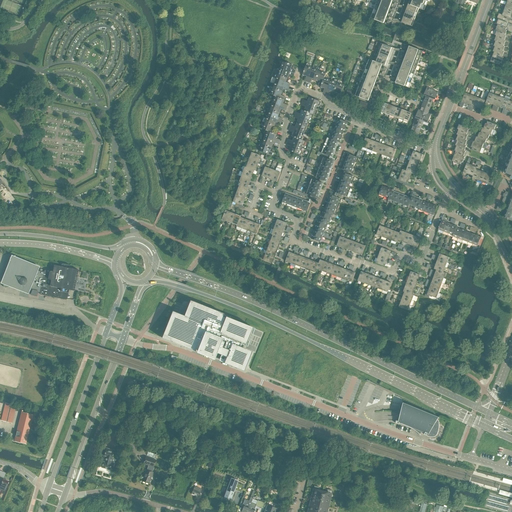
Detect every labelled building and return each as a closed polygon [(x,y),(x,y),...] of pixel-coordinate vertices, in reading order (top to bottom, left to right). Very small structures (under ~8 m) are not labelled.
[(384,24),(392,2),(392,0),(377,0),(370,19),(384,24)] [(423,10),(426,0),(413,0),(413,1),(411,0),(410,5),(419,8),(419,9),(423,10)] [(511,13),(504,10),(502,15),(510,18),(511,19),(511,16),(511,13)] [(508,23),(510,18),(502,15),(499,13),(497,19),(508,23)] [(414,22),(415,17),(406,14),(405,18),(414,22)] [(412,27),(413,23),(414,22),(405,18),(403,23),(412,27)] [(506,28),(508,23),(497,19),(495,24),(498,25),(506,28)] [(505,30),(506,28),(498,25),(496,30),(497,31),(505,34),(507,31),(505,30)] [(505,36),(505,34),(497,31),(495,35),(496,36),(505,39),(505,40),(507,41),(508,40),(509,38),(506,37),(506,36),(505,36)] [(504,41),(505,40),(505,39),(496,36),(494,41),(495,41),(504,45),(506,46),(507,46),(508,44),(505,42),(505,41),(504,41)] [(503,46),(504,45),(495,41),(493,46),(495,47),(503,50),(503,51),(506,52),(507,51),(508,49),(504,48),(505,47),(503,46)] [(389,52),(390,47),(381,44),(379,48),(389,52)] [(409,88),(419,61),(423,52),(411,47),(409,47),(396,83),(409,88)] [(503,52),(503,51),(503,50),(495,47),(493,52),(494,52),(503,55),(502,56),(505,57),(506,57),(507,54),(503,53),(504,52),(503,52)] [(502,57),(502,56),(503,55),(494,52),(492,57),(502,60),(502,61),(504,62),(505,62),(506,60),(503,59),(503,58),(502,57)] [(385,61),(387,56),(378,53),(376,57),(385,61)] [(385,61),(376,57),(375,61),(374,62),(381,64),(381,65),(382,65),(383,66),(385,61)] [(501,63),(502,61),(502,60),(492,57),(490,62),(499,65),(500,63),(501,63)] [(368,101),(380,71),(382,65),(381,65),(381,64),(374,62),(369,59),(355,96),(368,101)] [(291,68),(292,65),(281,61),(279,64),(280,65),(281,66),(280,68),(294,73),(295,71),(291,69),(290,69),(290,68),(291,68)] [(308,82),(313,68),(310,67),(311,66),(310,64),(307,63),(303,75),(305,76),(307,75),(307,76),(307,77),(305,81),(308,82)] [(316,80),(320,68),(317,67),(316,68),(316,69),(313,68),(308,82),(311,83),(312,79),(312,78),(313,78),(313,79),(316,80)] [(294,73),(280,68),(279,71),(278,70),(277,71),(275,74),(287,78),(288,76),(288,74),(289,75),(293,76),(294,73)] [(321,87),(325,75),(326,73),(323,72),(324,71),(323,69),(320,68),(316,80),(319,81),(320,80),(320,81),(320,82),(318,86),(321,87)] [(286,81),(287,78),(275,74),(274,77),(275,78),(276,79),(275,81),(289,87),(290,84),(286,82),(285,82),(286,81)] [(326,94),(331,80),(328,79),(329,78),(328,77),(325,75),(321,87),(323,88),(325,87),(325,88),(325,89),(323,93),(326,94)] [(334,92),(338,80),(335,79),(334,80),(334,81),(331,80),(326,94),(328,95),(330,91),(330,90),(331,90),(331,91),(334,92)] [(339,99),(341,94),(343,90),(344,85),(341,84),(342,83),(341,82),(338,80),(334,92),(337,93),(338,92),(338,93),(338,94),(336,98),(339,99)] [(289,87),(275,81),(274,84),(273,84),(272,84),(270,87),(282,92),(283,89),(283,88),(283,87),(284,88),(288,89),(289,87)] [(281,94),(282,92),(270,87),(269,90),(270,91),(271,92),(270,95),(273,96),(284,100),(285,97),(281,95),(280,96),(280,95),(281,94)] [(435,100),(438,93),(433,91),(434,90),(427,88),(424,95),(426,96),(427,97),(429,98),(428,100),(432,101),(433,99),(435,100)] [(466,104),(470,95),(465,93),(459,107),(462,108),(464,103),(466,104)] [(491,104),(494,95),(489,93),(484,107),(486,108),(488,103),(491,104)] [(470,111),(475,97),(470,95),(466,104),(469,105),(467,110),(470,111)] [(494,111),(499,97),(494,95),(491,104),(494,105),(492,110),(494,111)] [(283,102),(284,100),(273,96),(272,99),(272,100),(274,100),(273,103),(286,108),(287,105),(283,104),(282,104),(282,103),(283,102)] [(428,113),(432,101),(428,100),(429,98),(427,97),(426,96),(420,111),(428,113)] [(476,108),(480,99),(475,97),(470,111),(472,112),(474,107),(476,108)] [(501,108),(504,99),(499,97),(494,111),(496,112),(498,107),(501,108)] [(320,105),(321,102),(309,98),(308,100),(309,102),(308,102),(303,100),(302,103),(316,108),(317,105),(319,106),(320,105)] [(385,115),(389,105),(387,104),(388,100),(385,99),(380,113),(385,115)] [(480,115),(485,101),(480,99),(476,108),(479,109),(477,114),(480,115)] [(504,114),(509,101),(504,99),(501,108),(504,109),(502,114),(504,114)] [(365,110),(367,104),(361,101),(358,108),(365,110)] [(389,117),(395,103),(392,102),(391,105),(389,105),(385,115),(389,117)] [(285,111),(286,108),(273,103),(272,106),(270,105),(269,106),(268,109),(279,113),(280,111),(280,109),(281,109),(285,111)] [(315,111),(316,108),(302,103),(301,106),(306,107),(307,108),(305,108),(304,111),(302,110),(313,115),(316,116),(317,112),(316,111),(315,111)] [(394,119),(398,108),(396,107),(397,104),(395,103),(389,117),(394,119)] [(398,120),(404,106),(401,105),(400,109),(398,108),(394,119),(398,120)] [(403,122),(407,111),(405,111),(406,107),(404,106),(398,120),(403,122)] [(407,124),(413,110),(410,108),(409,112),(407,111),(403,122),(407,124)] [(278,116),(279,113),(268,109),(267,112),(267,113),(269,113),(268,116),(281,121),(282,119),(278,117),(277,117),(277,116),(278,116)] [(312,118),(313,115),(302,110),(301,113),(302,114),(301,115),(300,114),(296,112),(295,115),(309,120),(310,118),(311,118),(312,118)] [(428,122),(431,115),(428,113),(420,111),(418,110),(415,118),(416,118),(424,121),(428,122)] [(308,123),(309,120),(295,115),(294,118),(298,119),(299,119),(299,120),(298,121),(297,123),(309,128),(310,125),(309,124),(308,123)] [(275,122),(276,122),(276,123),(280,124),(281,121),(268,116),(267,119),(265,118),(264,119),(263,122),(274,126),(275,124),(275,122)] [(418,136),(424,121),(416,118),(410,133),(418,136)] [(345,128),(347,122),(338,119),(336,124),(345,128)] [(273,129),(274,126),(263,122),(262,125),(262,126),(264,127),(262,129),(265,130),(277,135),(277,134),(276,134),(277,132),(273,130),(272,130),(272,129),(273,129)] [(494,130),(496,125),(487,122),(486,124),(485,123),(485,125),(482,123),(481,125),(481,126),(484,127),(493,130),(494,130)] [(307,131),(309,128),(297,123),(296,126),(296,128),(295,128),(295,127),(291,125),(290,128),(304,133),(305,131),(306,131),(307,131)] [(343,133),(345,128),(336,124),(334,129),(343,133)] [(467,129),(468,127),(459,124),(457,129),(458,130),(467,133),(467,134),(469,135),(470,134),(471,132),(468,131),(468,130),(467,129)] [(491,135),(493,130),(484,127),(483,128),(482,128),(482,129),(479,128),(478,130),(478,131),(481,132),(481,131),(490,134),(491,135)] [(303,136),(304,133),(290,128),(289,131),(293,133),(294,132),(294,133),(293,134),(292,137),(294,138),(294,137),(304,141),(305,138),(304,137),(303,136)] [(341,138),(343,133),(334,129),(333,134),(341,138)] [(276,137),(277,135),(265,130),(264,133),(264,134),(266,135),(265,138),(279,143),(280,140),(275,138),(275,139),(274,138),(276,137)] [(466,135),(467,134),(467,133),(458,130),(456,135),(458,135),(466,139),(469,140),(470,140),(470,138),(467,136),(468,135),(466,135)] [(488,139),(490,134),(481,131),(481,132),(480,133),(479,132),(479,133),(475,132),(475,134),(475,135),(478,136),(487,139),(488,139)] [(340,142),(341,138),(333,134),(331,139),(340,142)] [(466,140),(466,139),(458,135),(456,140),(457,141),(466,144),(467,141),(466,140)] [(485,144),(487,139),(478,136),(477,137),(476,137),(475,140),(484,143),(485,144)] [(305,145),(306,142),(304,141),(294,137),(294,138),(293,140),(294,141),(293,142),(293,141),(288,139),(287,143),(301,148),(302,145),(304,145),(305,145)] [(279,143),(265,138),(264,140),(262,140),(261,140),(260,143),(272,148),(273,145),(272,144),(273,143),(273,144),(277,146),(279,143)] [(331,157),(337,142),(339,143),(340,142),(331,139),(328,138),(323,153),(318,152),(317,155),(319,156),(320,154),(332,159),(333,157),(331,157)] [(367,149),(371,140),(365,138),(362,147),(367,149)] [(372,151),(375,142),(371,140),(367,149),(372,151)] [(465,146),(466,144),(457,141),(455,146),(456,146),(465,149),(466,146),(465,146)] [(377,153),(380,144),(375,142),(372,151),(377,153)] [(271,150),(272,148),(260,143),(259,146),(259,148),(261,148),(260,151),(274,156),(275,153),(270,152),(269,151),(271,150)] [(300,150),(301,148),(287,143),(286,145),(291,147),(291,146),(292,147),(290,148),(289,151),(301,155),(302,152),(302,151),(300,150)] [(382,155),(385,146),(380,144),(377,153),(382,155)] [(480,153),(482,148),(472,144),(471,147),(472,148),(471,150),(480,153)] [(387,157),(390,148),(385,146),(382,155),(387,157)] [(392,158),(395,150),(390,148),(387,157),(392,158)] [(511,150),(509,158),(506,157),(506,158),(503,157),(501,164),(503,165),(504,162),(507,163),(503,173),(507,174),(509,175),(507,180),(511,181),(511,186),(511,187),(511,150)] [(420,160),(422,155),(414,151),(412,156),(420,160)] [(464,156),(464,154),(456,151),(454,156),(464,160),(465,157),(464,156)] [(261,156),(252,152),(250,158),(259,161),(261,156)] [(352,173),(358,158),(356,157),(349,154),(343,170),(352,173)] [(419,165),(420,160),(412,156),(410,161),(419,165)] [(463,163),(464,160),(454,156),(452,161),(460,164),(461,162),(463,163)] [(259,161),(250,158),(248,162),(257,166),(259,161)] [(326,182),(333,161),(324,158),(317,178),(326,182)] [(417,170),(419,165),(410,161),(408,166),(417,170)] [(248,162),(247,167),(246,167),(254,170),(254,171),(255,171),(257,166),(248,162)] [(468,174),(471,165),(466,163),(463,172),(468,174)] [(473,176),(476,170),(477,167),(471,165),(468,174),(473,176)] [(408,166),(406,171),(411,173),(415,175),(417,170),(408,166)] [(254,170),(246,167),(247,167),(245,167),(243,172),(252,175),(254,171),(254,170)] [(267,178),(270,169),(265,167),(262,176),(267,178)] [(272,180),(275,171),(270,169),(267,178),(272,180)] [(410,178),(411,173),(406,171),(403,170),(401,175),(410,178)] [(481,171),(476,170),(473,176),(472,178),(477,180),(481,171)] [(277,182),(280,173),(275,171),(272,180),(277,182)] [(482,182),(486,173),(481,171),(477,180),(482,182)] [(250,180),(252,175),(243,172),(242,177),(250,180)] [(346,197),(352,182),(354,177),(345,173),(337,194),(338,194),(337,196),(341,197),(342,195),(346,197)] [(488,182),(491,175),(486,173),(482,182),(487,184),(485,190),(489,191),(492,183),(488,182)] [(408,183),(410,178),(401,175),(399,180),(408,183)] [(250,180),(242,177),(240,182),(249,185),(250,180)] [(408,183),(399,180),(394,178),(393,180),(414,188),(415,186),(408,183)] [(316,198),(322,183),(313,180),(307,195),(294,190),(293,193),(296,194),(297,193),(300,194),(300,196),(303,197),(304,196),(307,197),(306,198),(310,200),(311,196),(316,198)] [(248,191),(250,185),(249,185),(240,182),(241,183),(239,187),(248,191)] [(384,197),(387,188),(382,186),(379,195),(384,197)] [(248,191),(239,187),(237,192),(246,195),(248,191)] [(389,198),(391,192),(392,192),(393,190),(387,188),(384,197),(389,198)] [(246,195),(237,192),(235,197),(244,200),(246,195)] [(422,201),(412,197),(411,199),(392,192),(391,192),(389,198),(388,201),(408,208),(409,206),(419,210),(422,201)] [(310,204),(285,194),(282,203),(307,213),(310,204)] [(335,214),(340,199),(332,195),(326,210),(332,213),(335,214)] [(244,200),(235,197),(233,202),(236,203),(240,205),(239,207),(243,208),(244,206),(242,206),(244,200)] [(354,204),(352,203),(351,203),(352,201),(345,198),(345,200),(348,202),(348,204),(355,206),(357,203),(355,202),(354,204)] [(424,211),(427,203),(422,201),(419,210),(424,211)] [(429,213),(432,205),(427,203),(424,211),(429,213)] [(434,215),(437,206),(432,205),(429,213),(434,215)] [(331,218),(332,213),(326,210),(324,209),(322,214),(331,218)] [(227,222),(231,213),(225,211),(222,220),(227,222)] [(232,223),(236,214),(231,213),(227,222),(232,223)] [(236,227),(240,217),(240,218),(241,216),(236,214),(232,223),(237,225),(236,226),(236,227)] [(329,223),(331,218),(322,214),(320,219),(328,222),(327,223),(329,223)] [(443,232),(447,223),(447,221),(444,220),(445,216),(443,215),(442,219),(439,227),(439,226),(439,227),(438,230),(443,232)] [(242,228),(245,219),(240,218),(240,217),(236,227),(242,228)] [(247,230),(250,221),(245,219),(242,228),(247,230)] [(285,228),(287,223),(278,219),(276,225),(285,228)] [(326,227),(327,223),(328,222),(320,219),(319,219),(317,224),(326,227)] [(251,232),(255,223),(250,221),(247,230),(251,232)] [(258,230),(260,225),(255,223),(251,232),(257,234),(258,230)] [(448,233),(452,225),(447,223),(443,232),(448,233)] [(324,232),(326,227),(317,224),(315,229),(324,232)] [(283,233),(285,228),(276,225),(274,230),(283,233)] [(453,235),(456,228),(457,227),(452,225),(448,233),(453,235)] [(381,237),(385,228),(380,226),(376,235),(381,237)] [(386,238),(390,230),(385,228),(381,237),(386,238)] [(458,238),(461,229),(456,228),(453,235),(453,236),(458,238)] [(322,237),(324,232),(315,229),(313,234),(322,237)] [(463,240),(466,231),(461,229),(458,238),(463,240)] [(281,238),(283,233),(274,230),(272,235),(273,235),(281,238)] [(391,240),(395,231),(390,230),(386,238),(391,240)] [(397,240),(400,233),(399,233),(395,231),(391,240),(397,242),(397,240)] [(402,242),(405,233),(400,231),(399,233),(400,233),(397,240),(402,242)] [(468,242),(471,233),(466,231),(463,240),(468,242)] [(407,244),(410,235),(405,233),(402,242),(407,244)] [(473,244),(476,235),(471,233),(468,242),(473,244)] [(320,242),(322,237),(313,234),(311,239),(320,242)] [(280,243),(282,238),(281,238),(273,235),(271,240),(280,243)] [(412,246),(416,237),(410,235),(407,244),(412,246)] [(478,246),(481,237),(476,235),(473,244),(478,246)] [(342,248),(345,239),(340,237),(337,246),(342,248)] [(417,247),(421,239),(416,237),(412,246),(417,247)] [(347,249),(350,241),(345,239),(342,248),(347,249)] [(278,248),(280,243),(271,240),(269,245),(278,248)] [(352,251),(355,242),(350,241),(347,249),(352,251)] [(357,253),(360,244),(355,242),(352,251),(357,253)] [(362,255),(365,246),(360,244),(357,253),(362,255)] [(276,253),(278,248),(269,245),(267,250),(276,253)] [(389,256),(391,251),(382,248),(380,253),(389,256)] [(274,258),(276,253),(267,250),(266,255),(274,258)] [(291,263),(294,254),(289,252),(285,261),(291,263)] [(387,261),(389,256),(380,253),(378,258),(387,261)] [(74,291),(78,270),(69,268),(70,265),(63,264),(62,264),(61,264),(61,265),(61,267),(54,265),(53,272),(45,270),(44,271),(44,272),(38,271),(39,267),(20,259),(11,254),(7,264),(8,264),(0,284),(3,285),(3,286),(3,287),(4,287),(4,288),(5,288),(6,288),(8,287),(9,287),(28,294),(30,290),(32,291),(31,295),(36,296),(37,292),(40,292),(40,293),(40,294),(40,295),(41,295),(53,297),(53,298),(55,298),(66,300),(66,299),(67,299),(69,290),(74,291)] [(296,265),(299,256),(294,254),(291,263),(296,265)] [(447,263),(449,257),(440,254),(438,259),(447,263)] [(273,263),(274,258),(266,255),(264,260),(273,263)] [(300,267),(304,258),(299,256),(296,265),(300,267)] [(305,269),(309,260),(304,258),(300,267),(305,269)] [(385,266),(387,261),(378,258),(376,263),(385,266)] [(445,268),(447,263),(438,259),(436,264),(445,268)] [(310,271),(314,262),(309,260),(305,269),(310,271)] [(322,271),(325,262),(320,260),(319,263),(319,264),(317,269),(322,271)] [(319,264),(319,263),(314,262),(310,271),(316,273),(317,269),(319,264)] [(327,273),(330,264),(325,262),(322,271),(327,273)] [(332,275),(335,266),(330,264),(327,273),(332,275)] [(443,272),(445,268),(436,264),(434,269),(436,270),(443,272)] [(337,277),(340,268),(335,266),(332,275),(337,277)] [(342,279),(345,269),(340,268),(337,277),(342,279)] [(346,280),(350,271),(345,269),(342,279),(346,280)] [(443,278),(445,273),(443,272),(436,270),(435,275),(443,278)] [(352,282),(355,273),(350,271),(346,280),(352,282)] [(363,283),(366,274),(361,272),(358,281),(363,283)] [(420,275),(419,274),(411,272),(409,277),(418,280),(420,275)] [(368,285),(371,276),(366,274),(363,283),(368,285)] [(442,283),(443,278),(435,275),(433,280),(442,283)] [(373,286),(376,277),(371,276),(368,285),(373,286)] [(378,288),(381,279),(376,277),(373,286),(378,288)] [(416,285),(418,280),(409,277),(407,282),(416,285)] [(383,290),(386,281),(381,279),(378,288),(383,290)] [(442,283),(433,280),(431,285),(440,288),(442,283)] [(388,292),(388,291),(390,286),(391,283),(386,281),(383,290),(387,292),(388,292)] [(414,290),(416,285),(407,282),(405,287),(414,290)] [(438,293),(440,288),(431,285),(429,290),(438,293)] [(412,295),(414,290),(405,287),(403,292),(405,292),(412,295)] [(436,298),(438,293),(429,290),(427,295),(429,295),(436,298)] [(412,300),(414,295),(412,295),(405,292),(403,297),(412,300)] [(410,305),(412,300),(403,297),(401,302),(410,305)] [(224,311),(190,298),(184,314),(173,309),(162,336),(180,343),(195,349),(196,347),(221,357),(221,359),(245,369),(253,349),(242,345),(243,340),(247,342),(254,325),(226,314),(226,315),(223,314),(224,311)] [(408,310),(410,305),(401,302),(399,307),(408,310)] [(2,421),(11,423),(16,406),(6,403),(2,421)] [(439,423),(439,421),(440,418),(403,403),(403,405),(402,407),(400,407),(400,409),(402,409),(399,421),(396,420),(396,423),(398,424),(401,424),(403,425),(406,426),(408,427),(411,428),(414,430),(416,431),(419,433),(421,436),(421,435),(420,434),(421,433),(421,432),(422,433),(423,434),(424,434),(427,435),(427,434),(428,435),(429,435),(429,436),(430,437),(430,438),(429,440),(430,441),(431,441),(432,441),(433,441),(434,441),(436,440),(435,438),(435,437),(435,436),(436,436),(437,435),(438,432),(439,429),(439,426),(439,423)] [(26,444),(33,415),(21,412),(14,441),(26,444)] [(112,463),(113,458),(112,458),(114,450),(106,448),(104,456),(105,456),(103,462),(101,468),(110,470),(110,468),(112,468),(114,463),(112,463)] [(153,467),(156,460),(146,457),(143,463),(148,465),(146,470),(142,481),(149,484),(153,472),(152,472),(154,467),(153,467)] [(240,492),(243,485),(237,483),(238,481),(231,478),(223,500),(224,500),(229,502),(230,500),(232,496),(230,495),(231,492),(233,492),(234,490),(240,492)] [(0,494),(2,490),(4,491),(8,482),(3,479),(0,485),(0,494)] [(198,497),(201,490),(195,486),(191,493),(198,497)] [(511,491),(500,488),(499,493),(498,494),(509,497),(511,498),(511,491)] [(319,505),(321,497),(311,495),(309,502),(319,505)] [(328,507),(330,500),(330,499),(321,497),(319,505),(328,507)] [(241,511),(247,511),(250,506),(251,501),(252,502),(253,499),(250,498),(249,501),(245,499),(243,505),(244,505),(242,511),(241,511)] [(261,502),(258,501),(257,501),(253,499),(252,502),(256,503),(255,506),(259,508),(261,502)] [(314,511),(316,511),(319,505),(309,502),(308,510),(314,511)]
